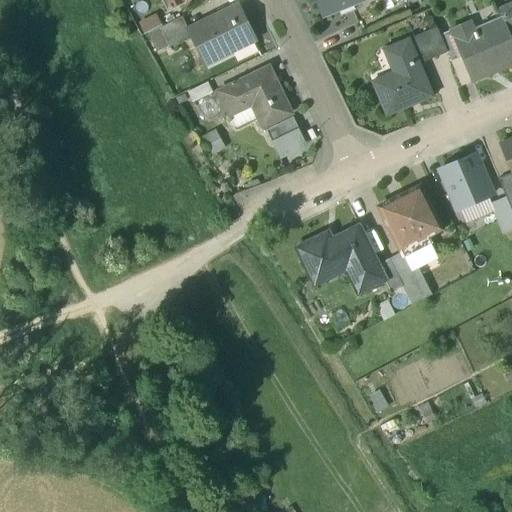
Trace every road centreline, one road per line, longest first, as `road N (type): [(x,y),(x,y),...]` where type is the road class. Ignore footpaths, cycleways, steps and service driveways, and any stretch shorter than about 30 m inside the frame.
road 1 (residential): [(354,169),(92,303)]
road 2 (residential): [(354,169),(270,0)]
road 3 (residential): [(511,105),(354,169)]
